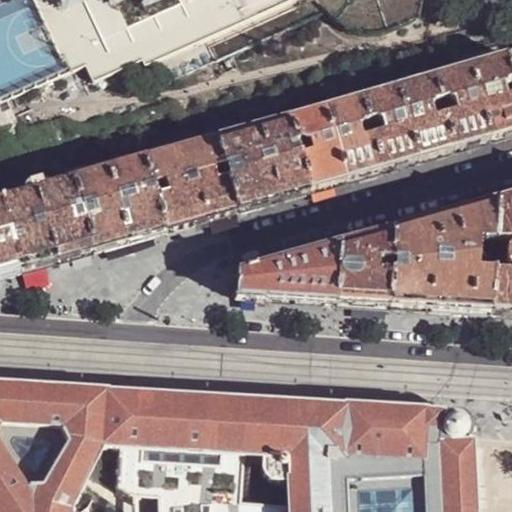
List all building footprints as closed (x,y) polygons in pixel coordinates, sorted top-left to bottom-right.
[(510,136),(511,135),(511,86),(504,60),(468,70),(489,142),(510,136)] [(392,77),(396,91),(432,81),(428,67),(392,77)] [(477,145),(489,142),(468,70),(432,81),(452,152),(477,145)] [(396,91),(392,77),(356,88),(360,101),(396,91)] [(441,155),(452,152),(432,81),(396,91),(417,163),(441,155)] [(404,166),(417,163),(396,91),(360,101),(380,173),(404,166)] [(367,177),(380,173),(360,101),(324,112),(345,183),(367,177)] [(329,188),(345,183),(324,112),(288,123),(309,194),(329,188)] [(276,203),(309,194),(288,123),(217,143),(237,214),(276,203)] [(141,150),(145,163),(217,143),(213,129),(141,150)] [(206,223),(237,214),(217,143),(145,163),(165,235),(206,223)] [(69,171),(73,184),(145,163),(141,150),(69,171)] [(135,243),(165,235),(145,163),(73,184),(93,255),(135,243)] [(0,190),(0,204),(73,184),(69,171),(0,190)] [(64,264),(93,255),(73,184),(0,204),(0,205),(20,276),(64,264)] [(511,199),(499,203),(491,318),(511,319),(511,199)] [(491,318),(499,203),(438,220),(396,232),(391,312),(435,315),(491,318)] [(0,281),(20,276),(0,205),(0,281)] [(342,247),(337,308),(360,309),(391,312),(396,232),(366,240),(342,247)] [(239,276),(238,301),(266,303),(337,308),(342,247),(286,263),(239,276)] [(0,511),(475,511),(474,478),(472,440),(471,433),(470,427),(464,420),(455,416),(426,414),(426,413),(408,412),(346,408),(346,410),(321,408),(160,398),(122,396),(122,395),(94,393),(0,387),(0,511)]
